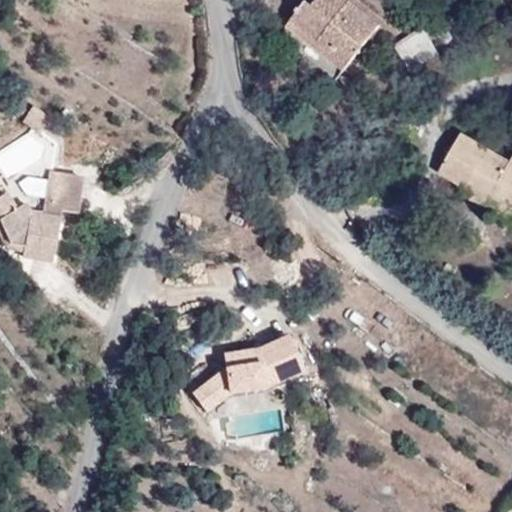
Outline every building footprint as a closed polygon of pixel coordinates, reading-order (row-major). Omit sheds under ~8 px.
[(349,65),(380,26),(347,0),(318,0),(313,7),(306,2),(292,19),(349,65)] [(349,65),(292,19),(287,26),(344,71),(349,65)] [(412,75),(440,58),(423,30),(395,48),(412,75)] [(40,134),(49,120),(32,107),(21,121),(40,134)] [(511,158),(510,163),(461,134),(439,174),(476,195),(473,201),(511,222),(511,158)] [(83,178),(48,173),(41,214),(29,213),(24,204),(14,209),(5,193),(0,195),(0,219),(10,243),(23,245),(22,253),(21,257),(52,262),(61,211),(77,213),(83,178)] [(10,243),(0,219),(0,239),(4,248),(22,253),(23,245),(10,243)] [(264,387),(303,370),(287,335),(257,349),(222,355),(225,368),(192,394),(204,412),(229,393),(264,387)]
